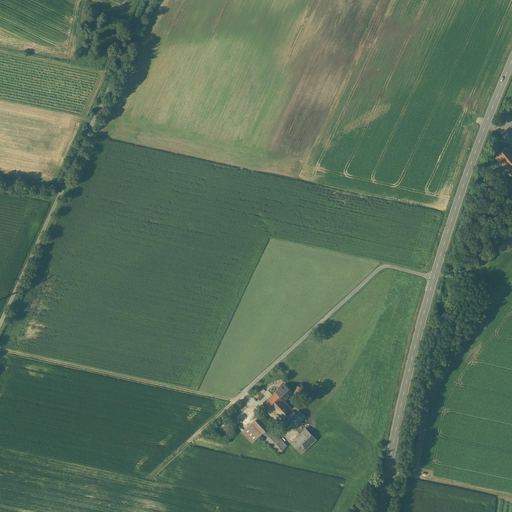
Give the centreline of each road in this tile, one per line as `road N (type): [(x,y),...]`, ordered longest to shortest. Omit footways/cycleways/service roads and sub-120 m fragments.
road 1 (secondary): [(511,60),(433,277),(380,511)]
road 2 (unclassified): [(0,324),(149,0)]
road 3 (track): [(234,400),(0,349)]
road 4 (track): [(387,470),(511,496)]
